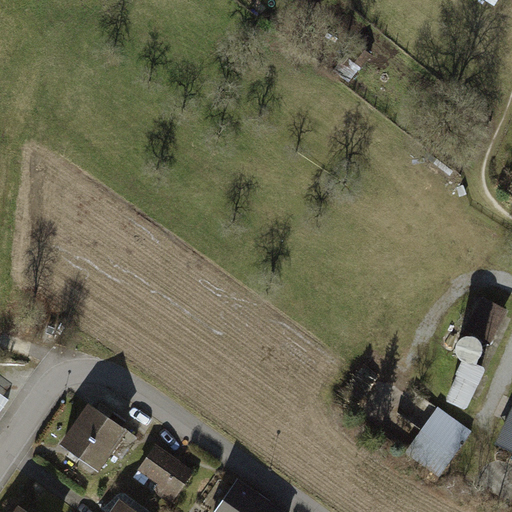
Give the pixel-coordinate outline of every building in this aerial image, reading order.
[(485,369),(511,309),(488,300),(444,403),(472,414),(490,371),(485,369)] [(446,471),(475,431),(442,407),(413,448),(446,471)] [(95,410),(70,449),(105,471),(129,432),(95,410)] [(511,412),(497,444),(511,450),(511,412)] [(159,448),(144,470),(179,495),(195,472),(159,448)] [(286,511),(237,477),(211,511),(286,511)] [(135,511),(117,503),(112,511),(135,511)]
